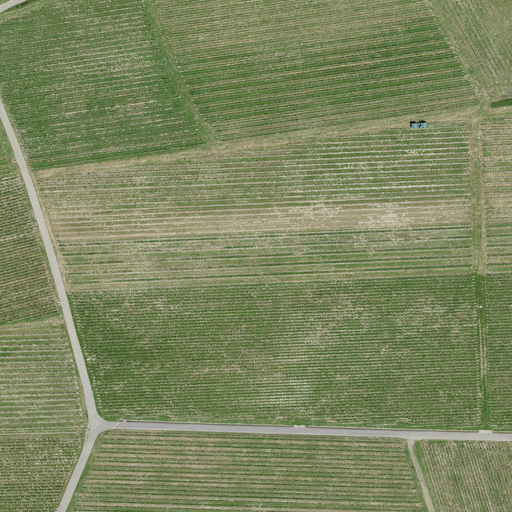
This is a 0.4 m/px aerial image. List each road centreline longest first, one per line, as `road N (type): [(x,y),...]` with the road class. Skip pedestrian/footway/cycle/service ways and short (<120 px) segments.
road 1 (track): [(511,437),(94,425)]
road 2 (track): [(94,425),(50,248),(0,106)]
